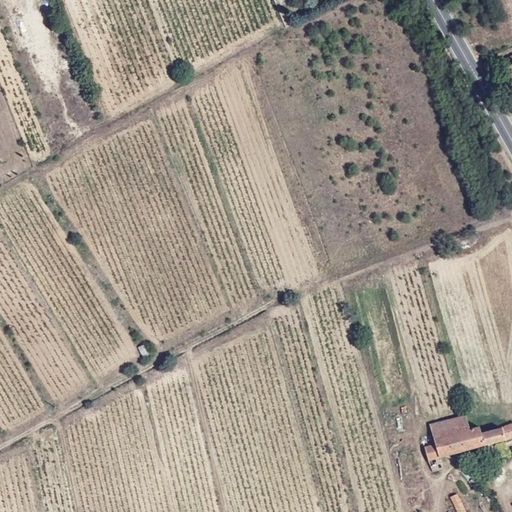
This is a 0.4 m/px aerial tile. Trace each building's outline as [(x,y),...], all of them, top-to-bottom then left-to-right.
[(493,56),(503,72),(511,67),(511,48),(509,45),(493,56)] [(511,67),(503,72),(511,86),(511,67)] [(138,347),(143,358),(150,355),(145,344),(138,347)] [(415,432),(421,454),(434,450),(432,444),(511,415),(505,401),(477,411),(472,404),(461,408),(455,393),(420,406),(427,428),(415,432)] [(449,496),(454,511),(463,511),(458,493),(449,496)]
